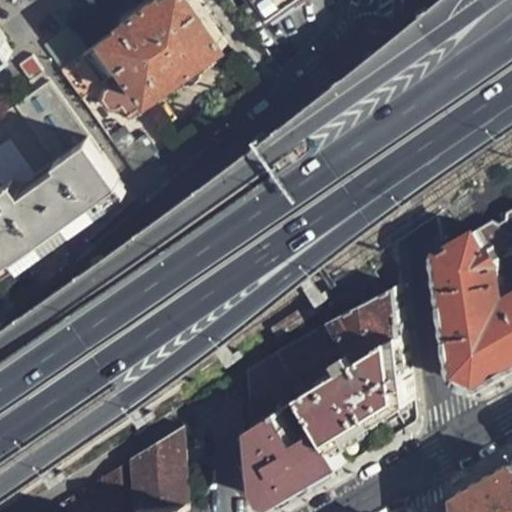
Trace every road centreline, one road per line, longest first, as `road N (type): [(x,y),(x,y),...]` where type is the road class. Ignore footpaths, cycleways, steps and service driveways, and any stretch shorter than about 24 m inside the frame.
road 1 (trunk): [(511,34),(0,383)]
road 2 (trunk): [(490,0),(355,87),(0,345)]
road 3 (trunk): [(0,486),(280,283),(397,182)]
road 4 (trunk): [(0,440),(397,182)]
road 5 (residential): [(372,57),(321,80),(0,324)]
road 6 (residential): [(454,445),(439,414),(416,238),(372,57)]
road 7 (trunk): [(397,182),(511,102)]
road 8 (tertiary): [(454,445),(338,511)]
